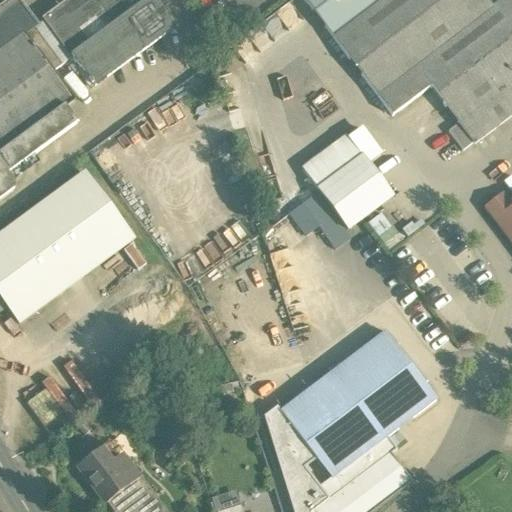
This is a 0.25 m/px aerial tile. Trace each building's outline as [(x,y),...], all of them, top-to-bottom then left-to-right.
[(70,0),(43,20),(44,21),(70,56),(147,0),(154,0),(161,9),(167,4),(163,0),(70,0)] [(154,0),(147,0),(70,56),(71,59),(94,89),(175,28),(161,9),(154,0)] [(300,0),(330,40),(382,0),(300,0)] [(483,0),(382,0),(330,40),(374,97),(491,9),(483,0)] [(511,0),(502,0),(491,9),(374,97),(390,118),(429,89),(472,146),(511,115),(511,0)] [(14,1),(0,11),(0,51),(22,35),(23,36),(34,29),(34,28),(14,1)] [(70,56),(44,21),(34,28),(34,29),(62,66),(71,59),(70,56)] [(62,66),(34,29),(23,36),(22,35),(0,51),(0,154),(63,108),(71,101),(51,74),(62,66)] [(63,108),(0,154),(0,201),(12,193),(13,184),(6,175),(75,125),(63,108)] [(346,138),(301,171),(317,192),(362,159),(346,138)] [(362,159),(317,192),(346,232),(391,198),(362,159)] [(84,175),(0,236),(0,300),(6,309),(18,325),(132,241),(84,175)] [(511,206),(511,208),(501,195),(482,210),(511,249),(511,206)] [(384,333),(279,413),(315,461),(331,482),(387,439),(436,401),(384,333)] [(75,360),(63,367),(83,402),(95,395),(75,360)] [(373,511),(411,483),(391,456),(396,451),(387,439),(331,482),(319,488),(304,469),(315,461),(279,413),(275,409),(262,418),(291,511),(373,511)] [(62,414),(43,429),(50,438),(69,424),(62,414)] [(110,462),(101,450),(75,469),(103,507),(106,505),(140,479),(127,463),(121,467),(118,463),(116,461),(113,460),(110,462)] [(163,511),(140,479),(106,505),(111,511),(163,511)] [(209,503),(212,511),(228,511),(241,508),(237,494),(209,503)]
